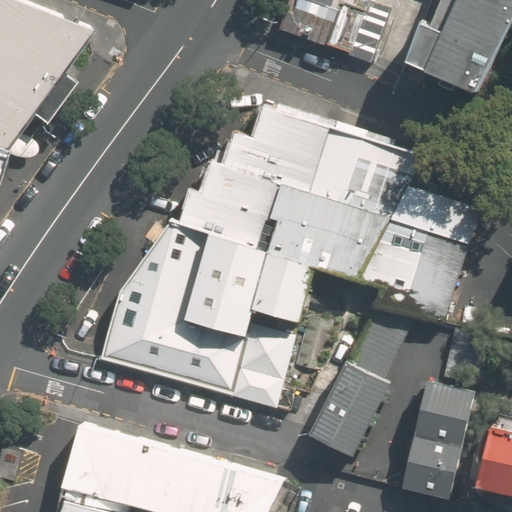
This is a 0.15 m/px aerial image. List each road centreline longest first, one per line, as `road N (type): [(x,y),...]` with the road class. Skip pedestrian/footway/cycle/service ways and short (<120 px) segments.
road 1 (secondary): [(198,23),(0,303)]
road 2 (residential): [(469,134),(198,23)]
road 3 (residential): [(277,438),(0,361)]
